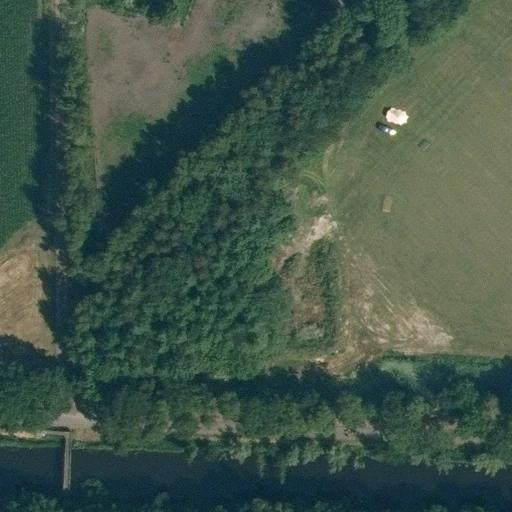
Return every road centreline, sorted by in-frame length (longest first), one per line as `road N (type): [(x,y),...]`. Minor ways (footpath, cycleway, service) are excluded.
road 1 (unclassified): [(69,420),(511,438)]
road 2 (unclassified): [(69,420),(60,0)]
